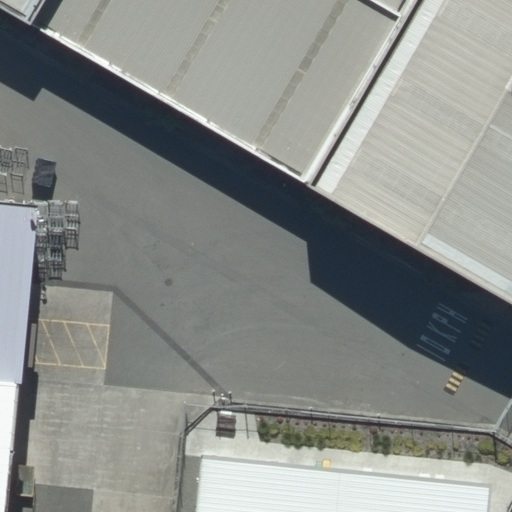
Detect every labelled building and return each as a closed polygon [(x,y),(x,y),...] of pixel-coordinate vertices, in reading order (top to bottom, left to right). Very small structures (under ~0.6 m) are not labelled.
[(0,0),(0,7),(8,12),(14,0),(0,0)] [(14,0),(8,12),(285,173),(381,13),(359,0),(14,0)] [(511,0),(389,0),(285,173),(511,304),(511,0)] [(359,0),(381,13),(388,0),(359,0)] [(0,477),(29,201),(0,197),(0,477)]
